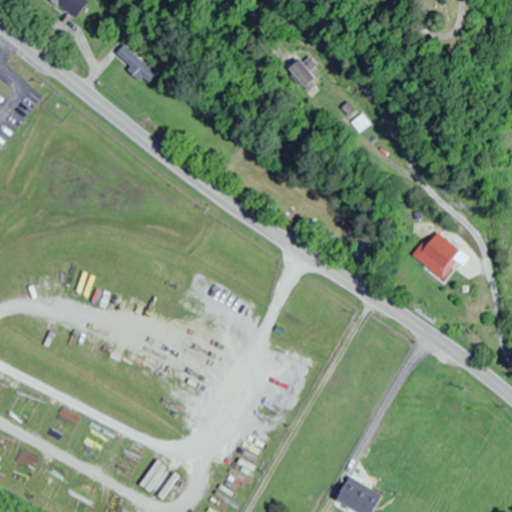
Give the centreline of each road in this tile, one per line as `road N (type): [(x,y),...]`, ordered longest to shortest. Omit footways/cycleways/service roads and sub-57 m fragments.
road 1 (secondary): [(511,396),(198,181),(0,22)]
road 2 (residential): [(511,391),(479,276),(439,188),(354,53),(292,0)]
road 3 (residential): [(0,367),(150,445),(189,452),(224,425),(256,354)]
